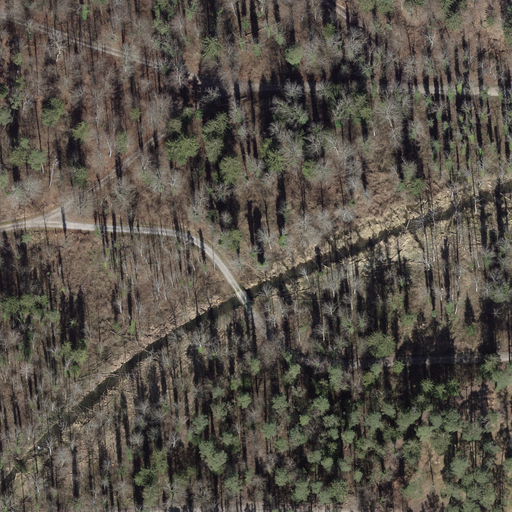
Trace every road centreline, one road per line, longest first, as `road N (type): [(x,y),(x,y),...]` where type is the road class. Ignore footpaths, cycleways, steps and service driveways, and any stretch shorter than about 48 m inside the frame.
road 1 (track): [(11,223),(178,227),(215,252),(245,309),(303,360),(511,356)]
road 2 (track): [(511,92),(234,86)]
road 3 (track): [(11,223),(74,202),(115,177),(176,122),(234,86)]
road 4 (track): [(234,86),(0,14)]
